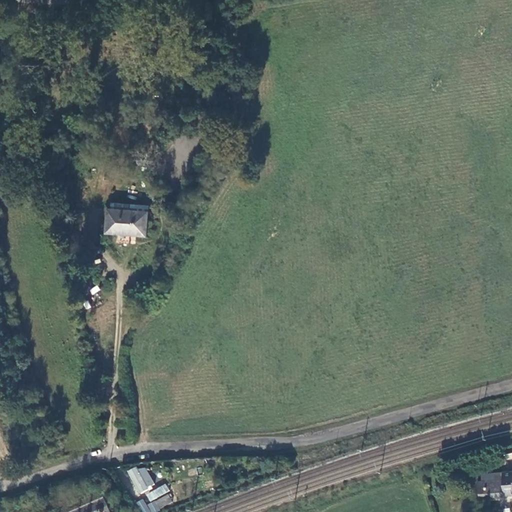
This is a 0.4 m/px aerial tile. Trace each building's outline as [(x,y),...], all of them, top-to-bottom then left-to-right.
[(148,235),(150,213),(112,209),(110,233),(148,235)] [(144,464),(127,472),(137,494),(155,485),(144,464)] [(511,496),(511,473),(495,475),(496,481),(480,482),(480,493),(480,496),(506,494),(506,497),(511,496)] [(170,492),(167,485),(149,496),(153,502),(170,492)] [(170,497),(159,504),(162,509),(174,502),(170,497)] [(149,511),(143,502),(139,504),(143,511),(149,511)]
